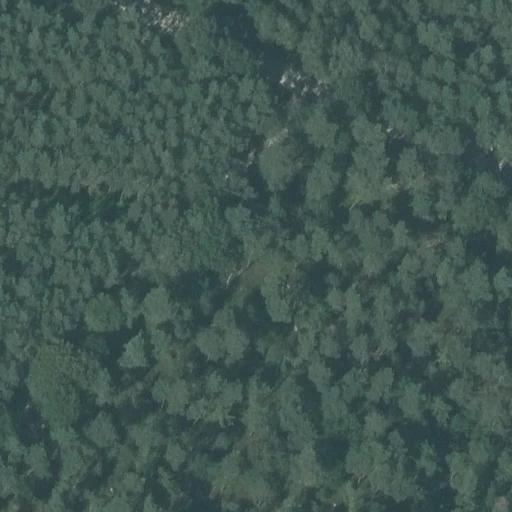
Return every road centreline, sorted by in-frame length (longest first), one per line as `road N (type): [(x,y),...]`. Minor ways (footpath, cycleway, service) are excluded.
road 1 (track): [(0,429),(318,86)]
road 2 (track): [(511,175),(318,86)]
road 3 (track): [(318,86),(126,0)]
